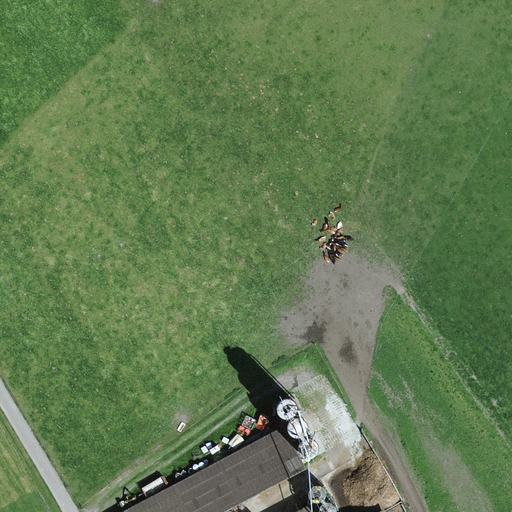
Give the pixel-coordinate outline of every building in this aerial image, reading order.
[(271,412),(272,415),(274,417),(277,419),(280,420),(283,419),(287,418),(289,415),(291,412),(291,408),(290,405),(288,402),(285,400),(282,399),(278,399),(275,400),(272,403),(271,405),(270,409),(271,412)] [(282,431),(283,434),(285,436),(288,438),(291,439),(295,438),(298,437),(300,434),(302,431),(302,427),(301,424),(299,421),(296,419),(293,418),(289,418),(286,420),(284,422),(282,425),(281,428),(282,431)] [(279,430),(119,511),(222,511),(300,472),(279,430)] [(292,452),(293,455),(296,457),(298,459),(302,460),(305,459),(308,458),(311,455),(312,452),(313,448),(312,445),(309,442),(307,440),(303,439),(299,439),(296,440),(294,443),(292,445),(292,449),(292,452)] [(308,500),(310,501),(313,502),(316,502),(318,501),(320,499),(321,496),(321,494),(321,491),(320,489),(318,488),(316,486),(313,486),(311,486),(309,488),(307,489),(306,492),(305,495),(306,498),(308,500)] [(331,511),(331,509),(330,507),(328,505),(326,504),(323,503),(321,504),(319,505),(317,507),(316,509),(315,511),(331,511)]
